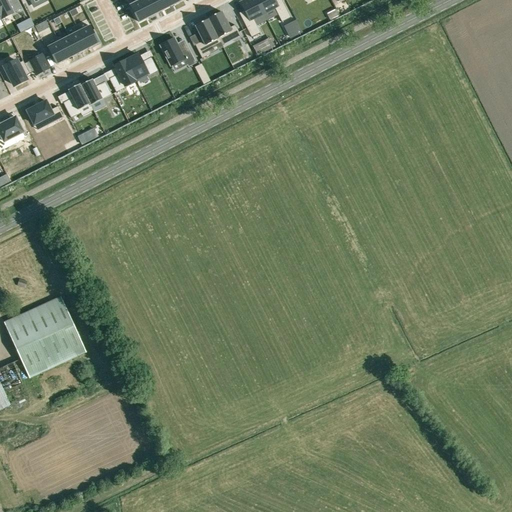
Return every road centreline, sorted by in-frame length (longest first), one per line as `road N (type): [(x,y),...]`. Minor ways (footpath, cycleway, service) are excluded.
road 1 (secondary): [(0,228),(451,0)]
road 2 (residential): [(0,107),(213,0)]
